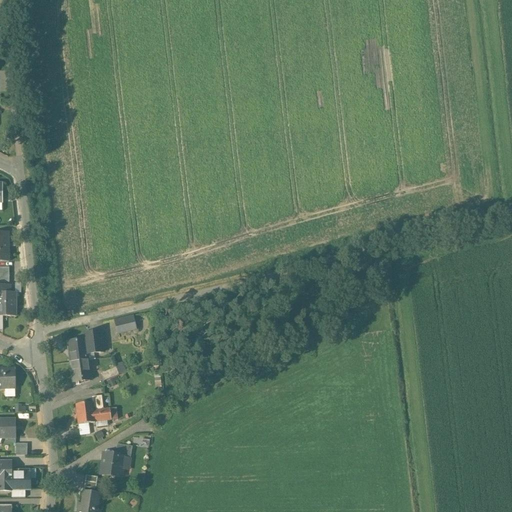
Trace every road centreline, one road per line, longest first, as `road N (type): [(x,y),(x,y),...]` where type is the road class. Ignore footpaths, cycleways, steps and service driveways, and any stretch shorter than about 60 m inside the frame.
road 1 (residential): [(291,193),(266,3),(123,14)]
road 2 (residential): [(123,14),(144,226)]
road 3 (residential): [(39,352),(21,169),(0,163)]
road 4 (residential): [(47,511),(54,475),(39,352)]
road 5 (residential): [(144,226),(291,193)]
